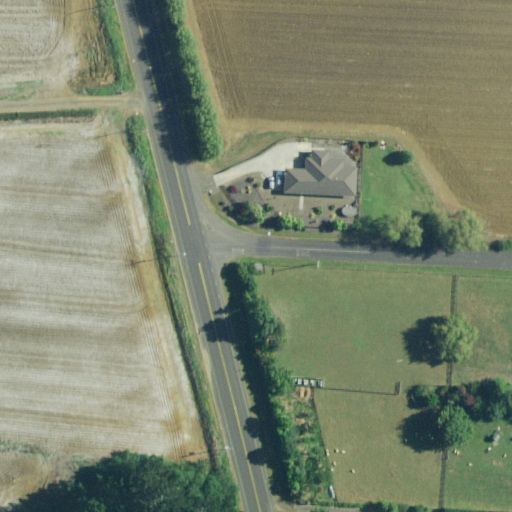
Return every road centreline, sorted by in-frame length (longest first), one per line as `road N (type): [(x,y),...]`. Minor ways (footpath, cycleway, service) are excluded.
road 1 (residential): [(194,246),(511,259)]
road 2 (tertiary): [(259,511),(194,246)]
road 3 (tertiary): [(194,246),(132,0)]
